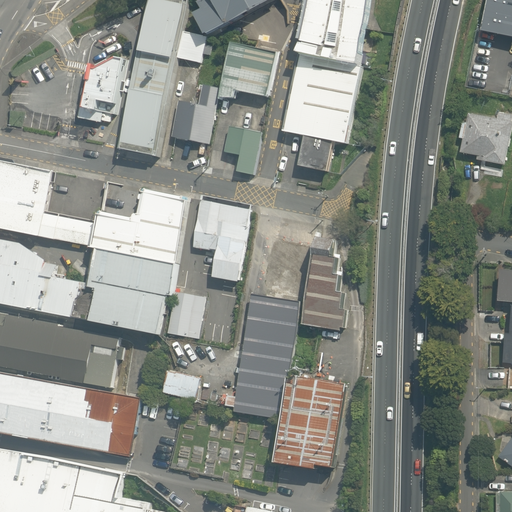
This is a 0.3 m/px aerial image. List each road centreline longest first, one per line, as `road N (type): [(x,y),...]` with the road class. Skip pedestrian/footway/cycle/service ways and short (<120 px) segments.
road 1 (motorway): [(383,511),(393,186),(423,0)]
road 2 (motorway): [(451,0),(421,190),(411,511)]
road 3 (residential): [(339,210),(0,142)]
road 4 (residential): [(467,511),(459,235),(511,244)]
